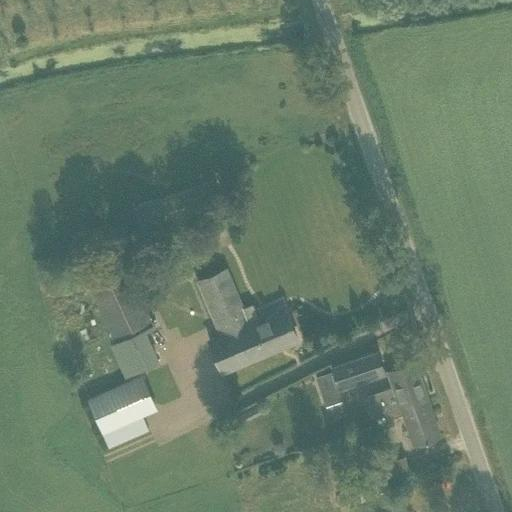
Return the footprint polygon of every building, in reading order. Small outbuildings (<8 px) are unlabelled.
[(132,208),(139,229),(221,200),(213,179),(132,208)] [(128,371),(154,359),(140,331),(154,324),(120,250),(80,269),(114,342),(110,344),(124,373),(128,371)] [(222,372),(279,347),(297,339),(284,308),(259,319),(252,304),(242,308),(226,269),(196,281),(220,337),(208,342),(222,372)] [(334,371),(316,377),(321,393),(339,387),(385,372),(378,351),(332,366),(334,371)] [(369,419),(374,417),(428,399),(415,360),(388,369),(395,391),(364,402),(369,419)] [(86,397),(102,434),(157,410),(142,373),(86,397)] [(428,399),(374,417),(378,429),(394,424),(392,417),(400,415),(411,445),(440,435),(428,399)] [(411,472),(405,455),(377,464),(383,482),(411,472)] [(370,497),(365,477),(340,483),(346,503),(370,497)]
